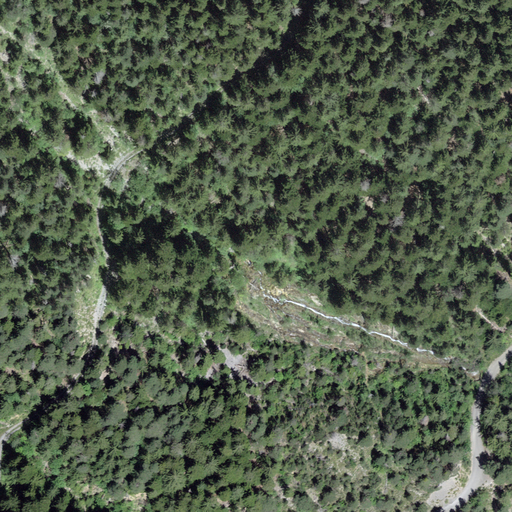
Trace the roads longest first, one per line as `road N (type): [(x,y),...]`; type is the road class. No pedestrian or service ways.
road 1 (track): [(0,442),(77,380),(93,357),(111,250),(101,198),(108,168),(289,38),(309,0)]
road 2 (unclassified): [(511,350),(485,384),(472,490),(445,511)]
